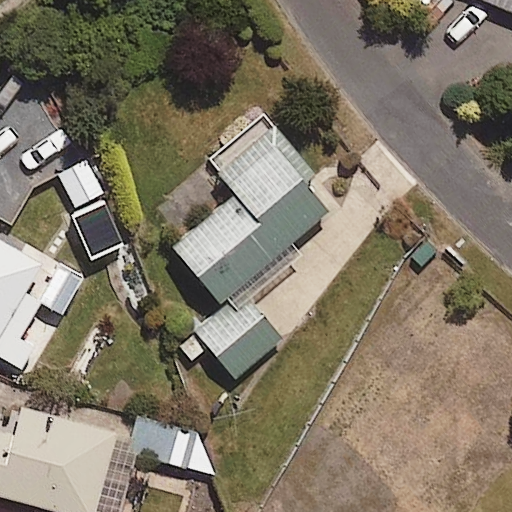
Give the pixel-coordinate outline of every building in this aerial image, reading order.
[(511,0),(491,0),(511,8),(511,0)] [(204,346),(231,379),(283,336),(244,289),(296,245),(286,233),(323,202),(299,172),(308,164),(262,109),(207,154),(232,185),(169,237),(225,305),(178,344),(189,358),(204,346)] [(0,219),(7,224),(35,183),(0,159),(0,219)] [(59,312),(78,277),(0,235),(0,358),(17,367),(29,344),(15,336),(35,299),(59,312)] [(134,466),(138,452),(212,474),(198,432),(129,412),(122,434),(15,405),(8,431),(0,428),(0,491),(75,511),(137,511),(149,470),(134,466)]
